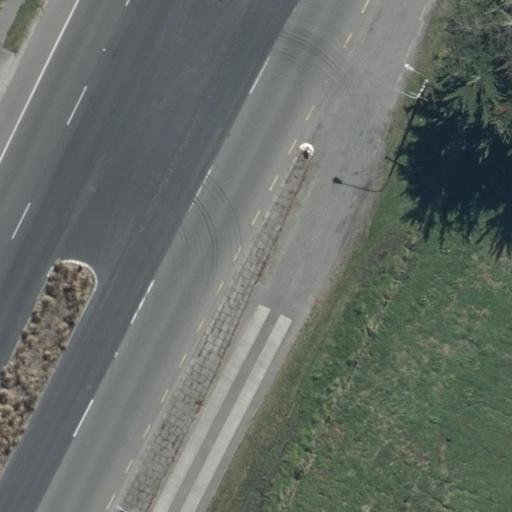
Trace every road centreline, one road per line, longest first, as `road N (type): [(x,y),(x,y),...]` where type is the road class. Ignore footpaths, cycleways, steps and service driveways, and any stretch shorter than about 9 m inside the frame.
road 1 (secondary): [(216,168),(47,511)]
road 2 (secondary): [(298,0),(216,168)]
road 3 (secondary): [(0,271),(79,105)]
road 4 (secondary): [(79,105),(216,168)]
